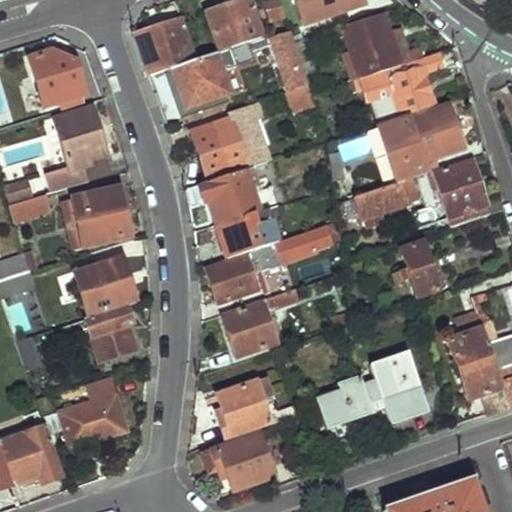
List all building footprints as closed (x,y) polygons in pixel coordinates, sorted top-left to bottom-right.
[(274,0),(263,4),(269,24),(282,22),(275,0),(274,0)] [(292,0),(301,27),(361,9),(358,0),(292,0)] [(245,3),(205,15),(215,57),(226,53),(258,42),(245,3)] [(384,15),(340,30),(358,84),(404,69),(384,15)] [(135,40),(149,80),(169,73),(194,64),(181,23),(135,40)] [(305,90),(292,47),(287,36),(266,43),(282,99),(305,90)] [(259,55),(265,49),(263,41),(258,42),(226,53),(231,65),(259,55)] [(292,47),(305,90),(320,86),(306,42),(292,47)] [(421,47),(405,54),(410,67),(427,61),(421,47)] [(50,52),(26,60),(42,108),(83,97),(72,63),(50,52)] [(365,106),(390,99),(399,122),(410,119),(435,110),(424,75),(443,69),(440,56),(427,61),(410,67),(404,69),(358,84),(347,88),(350,96),(360,95),(365,106)] [(182,115),(228,99),(215,57),(194,64),(169,73),(182,115)] [(212,129),(190,136),(204,184),(244,171),(245,175),(251,173),(269,166),(255,124),(262,122),(256,107),(227,117),(232,131),(215,137),(212,129)] [(91,111),(54,124),(68,174),(106,163),(91,111)] [(399,122),(374,131),(395,189),(411,183),(420,180),(415,166),(422,163),(423,168),(464,154),(449,111),(411,123),(410,119),(399,122)] [(228,123),(212,129),(215,137),(232,131),(228,123)] [(338,160),(328,162),(333,188),(342,186),(338,160)] [(422,163),(415,166),(420,180),(423,168),(422,163)] [(472,163),(434,176),(439,192),(448,221),(500,205),(498,199),(485,204),(472,163)] [(245,175),(184,195),(187,208),(207,209),(214,231),(258,218),(265,216),(251,173),(245,175)] [(22,183),(4,189),(9,203),(27,198),(22,183)] [(361,223),(417,204),(416,200),(411,183),(395,189),(353,203),(361,223)] [(71,203),(81,250),(127,239),(118,191),(71,203)] [(45,198),(6,209),(11,225),(50,214),(45,198)] [(500,205),(448,221),(452,234),(504,216),(500,205)] [(258,218),(214,231),(226,263),(242,258),(268,249),(258,218)] [(312,250),(327,245),(323,231),(268,249),(242,258),(242,262),(205,274),(216,307),(255,294),(247,267),(261,262),(265,272),(313,256),(312,250)] [(401,256),(417,302),(437,295),(423,248),(401,256)] [(0,285),(25,276),(21,261),(0,267),(0,285)] [(117,261),(70,274),(86,322),(125,310),(134,307),(117,261)] [(341,276),(336,264),(313,271),(318,284),(341,276)] [(22,281),(0,288),(0,291),(2,298),(25,291),(22,281)] [(271,313),(296,304),(293,297),(260,308),(260,309),(221,322),(234,361),(272,349),(260,313),(271,310),(271,313)] [(124,328),(130,326),(125,310),(86,322),(81,324),(96,366),(131,355),(124,328)] [(342,334),(356,328),(353,317),(338,322),(342,334)] [(327,326),(330,335),(342,334),(338,322),(327,326)] [(499,355),(489,323),(480,327),(482,333),(492,360),(499,355)] [(447,345),(465,405),(503,393),(496,372),(492,360),(482,333),(447,345)] [(29,341),(14,345),(23,374),(38,369),(29,341)] [(337,393),(312,403),(324,434),(372,418),(369,409),(380,405),(388,426),(425,412),(405,357),(367,371),(368,375),(357,379),(359,381),(334,389),(337,393)] [(511,366),(496,372),(503,393),(509,413),(511,412),(511,366)] [(88,405),(57,415),(69,452),(125,435),(107,382),(84,389),(88,405)] [(250,385),(212,400),(220,422),(216,424),(224,443),(267,426),(250,385)] [(42,400),(33,403),(39,421),(47,416),(42,400)] [(276,429),(301,420),(297,408),(272,416),(276,429)] [(58,482),(40,430),(0,444),(0,456),(12,490),(35,482),(39,488),(58,482)] [(271,481),(255,439),(212,455),(219,479),(225,477),(231,494),(271,481)] [(0,456),(0,493),(12,490),(0,456)] [(481,511),(472,484),(388,511),(481,511)]
